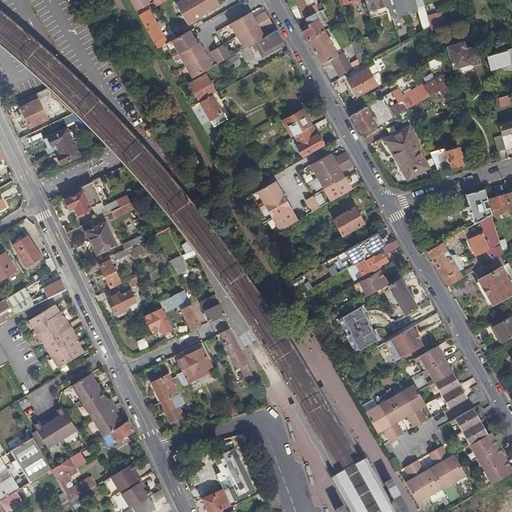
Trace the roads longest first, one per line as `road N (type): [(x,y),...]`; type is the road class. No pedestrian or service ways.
road 1 (residential): [(494,389),(392,209)]
road 2 (unclassified): [(39,203),(117,370)]
road 3 (residential): [(349,138),(272,0)]
road 4 (unclassified): [(117,370),(185,511)]
road 5 (residential): [(238,318),(117,370)]
road 6 (unclassified): [(511,168),(392,209)]
